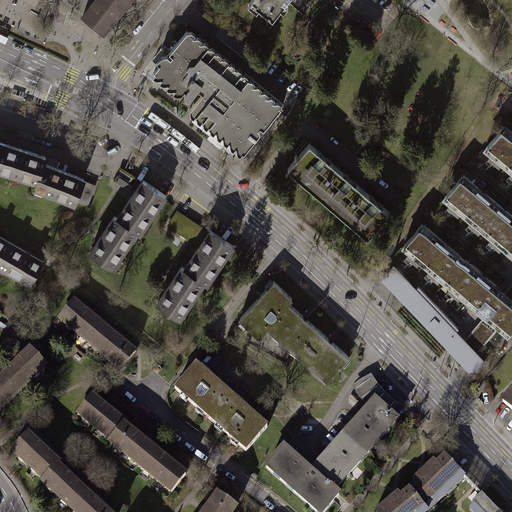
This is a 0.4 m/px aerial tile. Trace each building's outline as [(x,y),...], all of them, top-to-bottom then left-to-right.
[(93,0),(85,0),(84,2),(81,0),(65,0),(69,1),(83,13),(89,6),(93,0)] [(93,0),(89,6),(83,13),(104,30),(128,0),(93,0)] [(252,0),(259,5),(258,6),(272,17),(285,0),(294,0),(299,4),(302,0),(252,0)] [(186,30),(154,71),(189,99),(197,88),(202,92),(189,108),(244,152),(283,103),(242,70),(240,73),(186,30)] [(511,132),(504,125),(485,148),(511,170),(511,132)] [(2,142),(0,147),(0,168),(37,181),(43,163),(46,156),(2,142)] [(287,168),(314,191),(336,165),(326,157),(330,152),(324,147),(320,151),(309,143),(298,156),(296,154),(294,156),(296,158),(287,168)] [(76,200),(83,181),(84,178),(43,163),(37,181),(35,187),(44,190),(43,191),(66,200),(67,199),(75,202),(76,200)] [(314,191),(340,213),(362,188),(352,179),(356,175),(349,170),(346,174),(336,165),(314,191)] [(511,215),(463,175),(444,197),(508,250),(511,247),(511,215)] [(117,218),(136,231),(138,232),(143,225),(144,226),(154,210),(155,210),(166,195),(142,180),(117,218)] [(127,196),(134,184),(127,180),(120,192),(127,196)] [(83,181),(76,200),(87,204),(94,185),(83,181)] [(373,197),(362,188),(340,213),(367,236),(389,211),(379,202),(382,198),(376,193),(373,197)] [(177,212),(169,226),(199,245),(208,232),(177,212)] [(136,231),(117,218),(113,216),(90,252),(111,266),(117,258),(118,259),(127,245),(136,231)] [(511,327),(511,298),(505,293),(501,289),(422,223),(403,245),(467,299),(470,296),(479,304),(486,296),(491,301),(495,304),(486,315),(499,325),(508,333),(511,327)] [(184,269),(203,281),(205,282),(210,274),(212,275),(222,260),(223,261),(234,245),(210,229),(208,232),(199,245),(184,269)] [(0,260),(10,243),(0,236),(0,260)] [(42,261),(10,243),(0,260),(0,265),(6,269),(5,270),(21,279),(22,278),(30,283),(42,261)] [(484,360),(476,351),(465,340),(461,336),(455,330),(458,327),(417,286),(415,288),(393,265),(383,276),(451,348),(470,367),(475,372),(484,360)] [(203,281),(184,269),(181,267),(158,302),(180,316),(184,309),(185,310),(203,281)] [(268,324),(288,302),(292,297),(274,281),(240,318),(258,334),(268,324)] [(97,335),(104,326),(93,317),(93,316),(87,311),(86,312),(73,301),(59,318),(93,346),(100,337),(97,335)] [(288,302),(268,324),(280,335),(279,337),(290,346),(291,345),(297,351),(318,329),(288,302)] [(486,315),(465,340),(476,351),(499,325),(486,315)] [(100,337),(93,346),(121,369),(135,352),(122,341),(123,339),(118,335),(116,336),(104,326),(97,335),(100,337)] [(318,329),(297,351),(303,356),(302,357),(314,368),(315,366),(328,378),(348,356),(318,329)] [(11,383),(19,391),(45,366),(30,350),(17,362),(16,361),(11,366),(12,367),(0,377),(8,386),(11,383)] [(210,419),(231,396),(196,364),(175,388),(210,419)] [(352,386),(368,408),(369,406),(357,388),(362,384),(370,394),(373,394),(377,399),(375,400),(391,415),(398,405),(382,391),(370,374),(352,386)] [(8,386),(0,377),(0,408),(19,391),(11,383),(8,386)] [(357,388),(369,406),(375,400),(377,399),(373,394),(370,394),(362,384),(357,388)] [(511,408),(511,390),(503,401),(511,408)] [(78,412),(111,439),(124,424),(125,422),(112,412),(113,410),(107,405),(105,406),(92,395),(78,412)] [(231,396),(210,419),(246,451),(267,427),(231,396)] [(391,415),(375,400),(369,406),(368,408),(343,436),(365,455),(397,420),(391,415)] [(137,435),(124,424),(111,439),(109,441),(138,464),(144,456),(146,458),(154,449),(143,439),(143,438),(138,434),(137,435)] [(44,479),(57,465),(59,463),(46,451),(47,449),(42,445),(40,447),(28,435),(13,451),(44,479)] [(343,436),(312,470),(334,490),(365,455),(343,436)] [(339,494),(334,490),(312,470),(291,451),(289,452),(283,447),(266,466),(317,511),(319,511),(325,506),(327,508),(339,494)] [(166,458),(154,449),(146,458),(144,456),(138,464),(171,492),(185,474),(172,463),(173,462),(167,457),(166,458)] [(416,483),(408,491),(426,511),(427,511),(435,504),(431,500),(451,480),(456,485),(465,477),(444,456),(437,463),(434,460),(413,481),(416,483)] [(57,465),(44,479),(42,482),(73,511),(81,503),(79,500),(86,492),(76,482),(77,481),(72,476),(71,477),(57,465)] [(426,511),(408,491),(400,497),(397,493),(375,511),(376,511),(426,511)] [(81,503),(73,511),(75,511),(107,511),(102,507),(104,506),(99,501),(97,502),(86,492),(79,500),(81,503)] [(231,511),(235,507),(217,494),(208,508),(206,506),(201,511),(231,511)] [(481,494),(472,503),(480,511),(495,511),(497,511),(481,494)]
